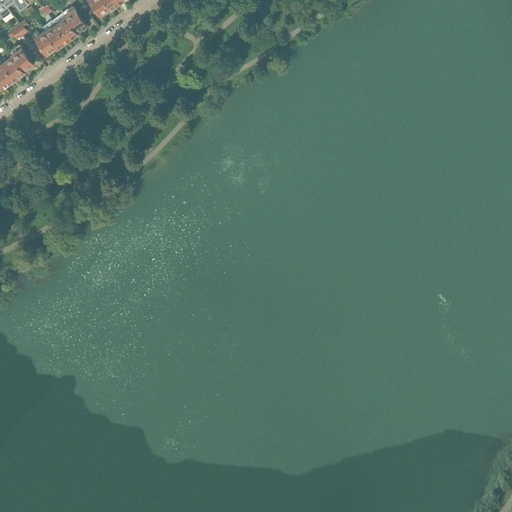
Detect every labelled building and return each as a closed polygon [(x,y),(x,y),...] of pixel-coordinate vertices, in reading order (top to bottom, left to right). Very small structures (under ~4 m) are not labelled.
[(0,0),(0,14),(3,19),(12,12),(7,5),(2,0),(0,0)] [(2,0),(7,5),(13,1),(20,10),(29,4),(25,0),(2,0)] [(105,0),(89,0),(100,14),(102,12),(103,13),(108,9),(107,8),(110,7),(110,8),(111,7),(105,0)] [(120,0),(105,0),(111,7),(112,8),(117,4),(116,3),(121,0),(120,0)] [(80,30),(85,26),(84,25),(87,23),(73,4),(62,11),(77,32),(77,31),(79,29),(80,30)] [(62,11),(52,19),(67,39),(71,36),(72,37),(77,34),(76,32),(77,32),(62,11)] [(24,18),(16,25),(22,33),(27,30),(25,26),(28,24),(24,18)] [(59,47),(64,43),(63,42),(67,39),(52,19),(42,26),(45,29),(57,46),(58,46),(59,47)] [(17,37),(22,33),(16,25),(7,31),(11,36),(15,33),(17,37)] [(57,46),(45,29),(40,33),(37,30),(32,33),(46,53),(49,51),(50,52),(55,48),(54,47),(56,46),(57,46)] [(23,69),(26,68),(27,69),(32,65),(31,64),(33,62),(19,43),(9,50),(12,55),(24,71),(24,70),(23,69)] [(14,78),(18,75),(19,76),(24,72),(23,71),(24,71),(12,55),(7,58),(6,56),(1,60),(14,78)] [(0,79),(4,85),(5,85),(6,86),(11,82),(10,81),(14,78),(1,60),(0,60),(0,79)]
